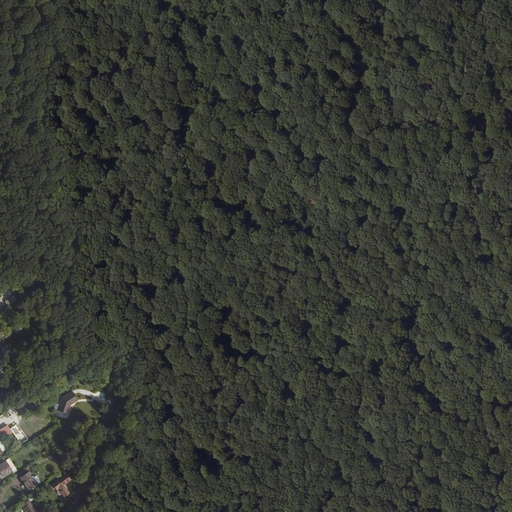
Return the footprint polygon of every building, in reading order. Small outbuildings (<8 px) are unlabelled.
[(5,301),(8,306),(18,301),(15,295),(5,301)] [(7,345),(1,349),(5,355),(11,351),(7,345)] [(64,397),(59,410),(68,413),(71,405),(79,399),(74,391),(64,397)] [(0,430),(0,439),(2,442),(13,433),(7,425),(0,430)] [(16,473),(6,459),(0,463),(0,468),(2,471),(0,472),(0,473),(0,474),(4,480),(16,473)] [(30,473),(22,479),(30,491),(38,485),(30,473)] [(72,480),(67,475),(53,486),(57,491),(59,490),(65,498),(66,499),(71,495),(64,486),(72,480)] [(34,478),(38,485),(43,482),(39,476),(34,478)] [(40,511),(32,500),(26,505),(28,508),(27,508),(29,511),(40,511)]
